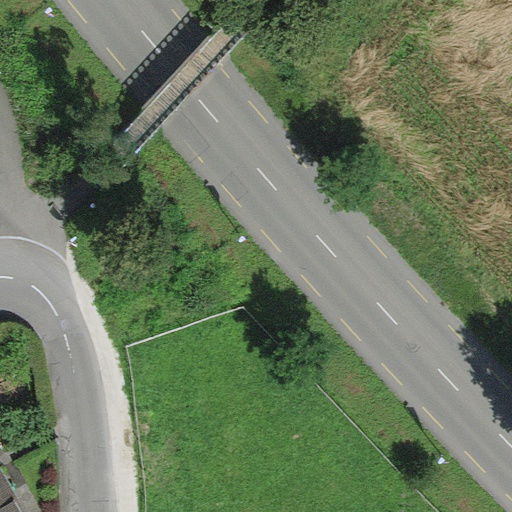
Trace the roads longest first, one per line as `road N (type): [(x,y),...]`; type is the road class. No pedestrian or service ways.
road 1 (tertiary): [(117,0),(255,166),(511,445)]
road 2 (residential): [(0,276),(19,274),(54,303),(69,339),(90,511)]
